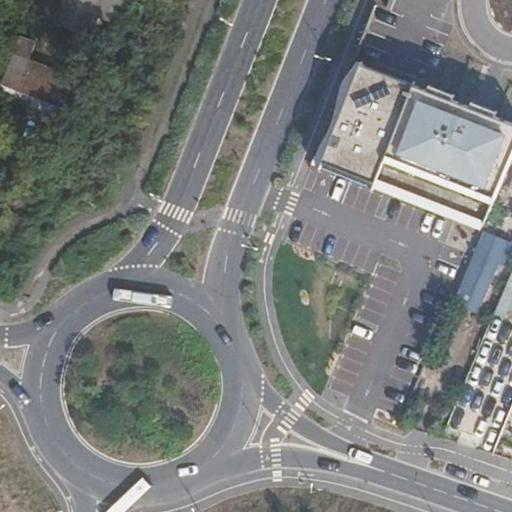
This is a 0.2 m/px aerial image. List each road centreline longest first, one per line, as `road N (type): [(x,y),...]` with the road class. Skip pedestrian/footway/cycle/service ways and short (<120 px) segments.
road 1 (secondary): [(219,327),(237,228),(325,0)]
road 2 (secondary): [(259,0),(181,198),(121,291)]
road 3 (secondary): [(203,469),(267,457),(420,482)]
road 4 (secondary): [(420,482),(336,446),(240,377)]
